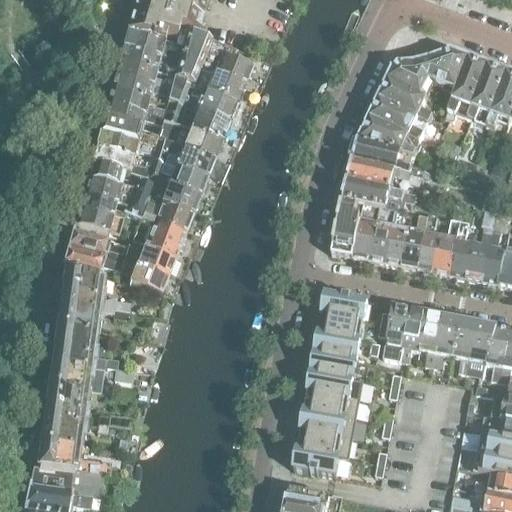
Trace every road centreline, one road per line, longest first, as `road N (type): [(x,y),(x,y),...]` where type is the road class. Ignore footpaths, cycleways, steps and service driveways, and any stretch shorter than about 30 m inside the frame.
road 1 (residential): [(0,504),(42,288),(123,0)]
road 2 (residential): [(297,272),(330,136),(393,4),(445,20)]
road 3 (residential): [(257,511),(297,272)]
road 4 (residential): [(511,312),(297,272)]
